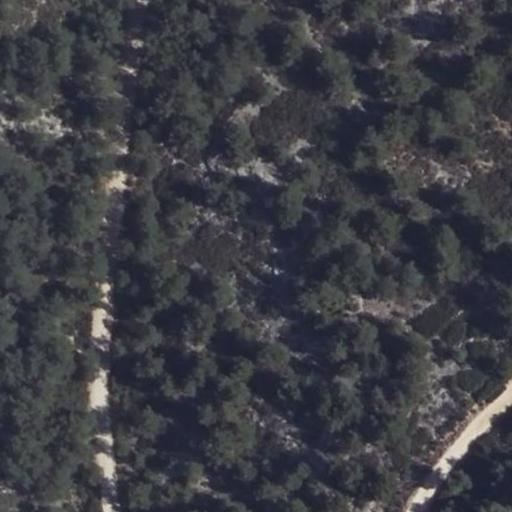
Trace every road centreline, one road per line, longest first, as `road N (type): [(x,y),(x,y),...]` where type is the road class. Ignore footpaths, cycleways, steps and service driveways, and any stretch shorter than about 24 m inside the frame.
road 1 (track): [(137,0),(98,379),(110,511)]
road 2 (track): [(414,511),(440,471),(511,396)]
